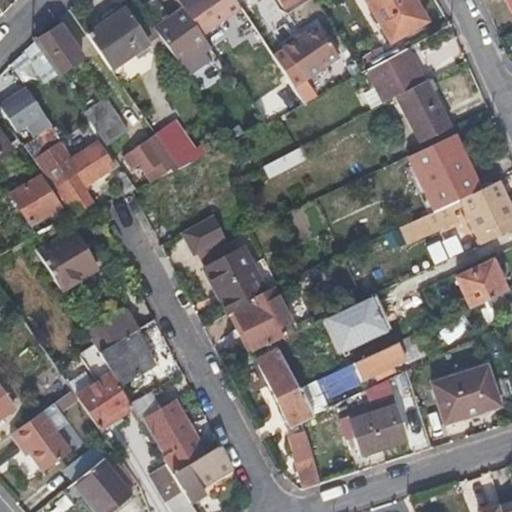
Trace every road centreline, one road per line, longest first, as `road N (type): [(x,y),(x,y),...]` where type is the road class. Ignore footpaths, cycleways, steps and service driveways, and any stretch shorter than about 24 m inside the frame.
road 1 (residential): [(107,203),(280,511)]
road 2 (residential): [(302,511),(511,443)]
